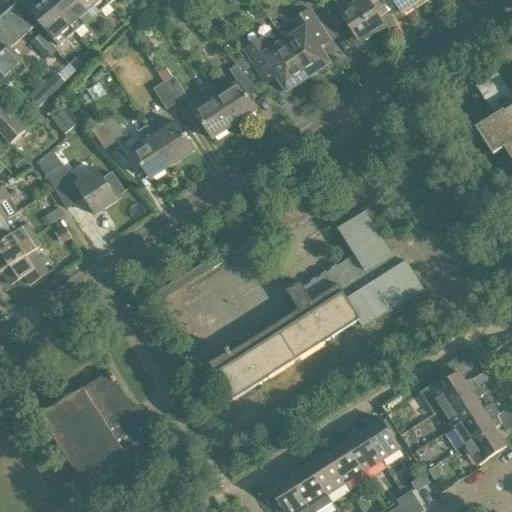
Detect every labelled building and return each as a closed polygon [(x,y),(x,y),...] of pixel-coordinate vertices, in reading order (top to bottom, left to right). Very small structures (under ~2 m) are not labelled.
[(32,0),(22,0),(21,1),(59,46),(75,33),(48,0),(39,7),(32,0)] [(48,0),(75,33),(91,19),(75,0),(48,0)] [(75,0),(91,19),(108,5),(103,0),(75,0)] [(334,0),(333,1),(341,13),(359,41),(384,25),(368,0),(334,0)] [(393,0),(402,14),(423,0),(393,0)] [(0,83),(6,79),(13,72),(18,78),(28,69),(10,48),(31,29),(21,19),(23,18),(12,6),(0,17),(0,83)] [(298,32),(284,41),(308,79),(331,64),(320,48),(330,41),(310,10),(291,22),(298,32)] [(308,79),(284,41),(270,50),(262,38),(244,50),(266,83),(276,77),(286,93),(308,79)] [(88,72),(96,82),(106,73),(98,63),(88,72)] [(238,83),(217,97),(216,97),(235,126),(257,112),(248,98),(257,92),(236,67),(230,71),(238,83)] [(495,113),(511,102),(511,95),(496,70),(476,82),(495,113)] [(53,95),(66,82),(58,74),(45,87),(53,95)] [(174,77),(163,84),(176,104),(187,97),(174,77)] [(176,104),(163,84),(154,90),(167,110),(176,104)] [(216,97),(217,97),(210,86),(202,92),(208,102),(195,111),(213,140),(235,126),(216,97)] [(511,86),(510,88),(511,91),(511,103),(473,125),(491,157),(503,150),(511,166),(511,86)] [(40,107),(53,95),(45,87),(32,100),(40,107)] [(0,101),(0,131),(12,145),(27,131),(0,101)] [(49,115),(65,135),(76,126),(60,106),(49,115)] [(102,123),(115,143),(125,137),(112,117),(102,123)] [(177,123),(154,137),(172,166),(195,152),(177,123)] [(154,137),(148,127),(140,133),(146,142),(132,151),(151,180),(172,166),(154,137)] [(62,165),(45,176),(61,201),(72,194),(78,191),(94,217),(118,202),(98,170),(75,185),(62,165)] [(3,188),(0,189),(0,223),(12,216),(18,212),(10,199),(3,188)] [(232,394),(420,295),(373,207),(337,226),(353,256),(286,291),(297,313),(213,358),(232,394)] [(12,216),(0,223),(0,258),(34,237),(27,225),(20,230),(12,216)] [(34,237),(0,258),(0,273),(2,272),(11,286),(25,277),(30,285),(49,274),(34,251),(41,247),(34,237)] [(174,305),(223,281),(211,258),(163,283),(174,305)] [(451,368),(441,374),(445,380),(455,374),(451,368)] [(113,372),(41,405),(77,484),(125,462),(114,437),(145,422),(137,404),(129,407),(113,372)] [(443,410),(489,381),(484,373),(473,380),(470,380),(465,382),(459,373),(441,384),(439,381),(420,393),(434,416),(443,410)] [(443,410),(454,428),(483,410),(478,402),(482,399),(483,395),(494,389),(489,381),(443,410)] [(495,428),(501,424),(511,417),(507,410),(497,416),(495,412),(497,411),(493,404),(483,410),(454,428),(466,447),(495,428)] [(511,428),(511,417),(501,424),(506,432),(511,428)] [(382,420),(363,432),(382,461),(401,449),(382,420)] [(495,428),(466,447),(478,466),(507,448),(495,428)] [(363,432),(345,444),(363,473),(382,461),(363,432)] [(345,444),(327,455),(345,484),(363,473),(345,444)] [(327,455),(309,467),(327,496),(345,484),(327,455)] [(438,465),(429,471),(434,480),(440,477),(442,470),(438,465)] [(309,467),(290,479),(311,511),(319,511),(332,504),(327,496),(309,467)] [(425,475),(411,484),(417,492),(430,484),(425,475)] [(311,511),(290,479),(271,491),(284,511),(311,511)] [(179,481),(162,492),(167,501),(185,490),(179,481)] [(415,497),(407,501),(414,511),(423,511),(424,511),(415,497)] [(414,511),(407,501),(400,506),(403,511),(414,511)]
